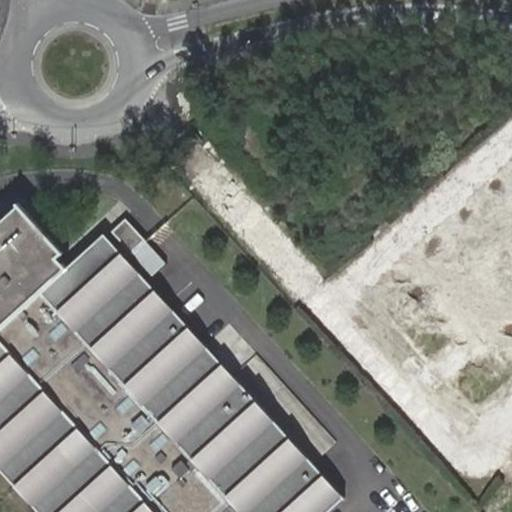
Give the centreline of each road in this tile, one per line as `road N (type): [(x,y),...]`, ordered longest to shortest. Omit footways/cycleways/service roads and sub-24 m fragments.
road 1 (residential): [(139,77),(191,54),(349,16),(511,21)]
road 2 (residential): [(282,0),(148,26),(120,18)]
road 3 (residential): [(21,89),(48,118),(87,125),(122,108),(139,77)]
